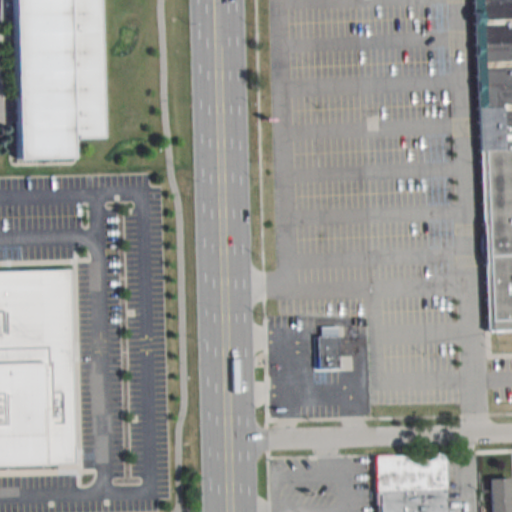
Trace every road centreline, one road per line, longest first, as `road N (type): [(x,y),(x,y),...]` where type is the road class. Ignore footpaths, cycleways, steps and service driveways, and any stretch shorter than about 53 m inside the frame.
road 1 (primary): [(226,444),(213,0)]
road 2 (residential): [(226,444),(511,432)]
